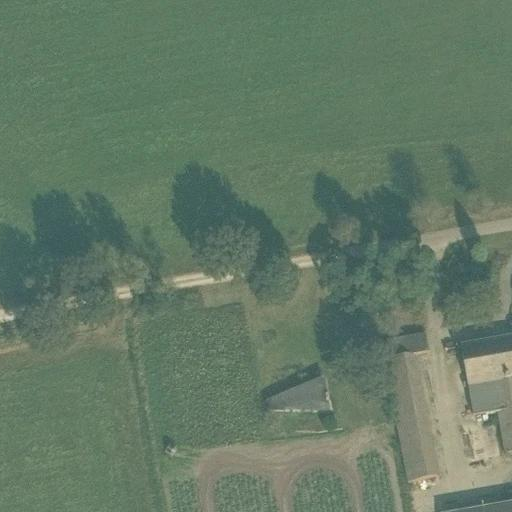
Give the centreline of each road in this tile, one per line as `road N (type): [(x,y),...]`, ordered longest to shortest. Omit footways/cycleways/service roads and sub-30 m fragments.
road 1 (track): [(0,314),(352,253)]
road 2 (unclassified): [(352,253),(511,223)]
